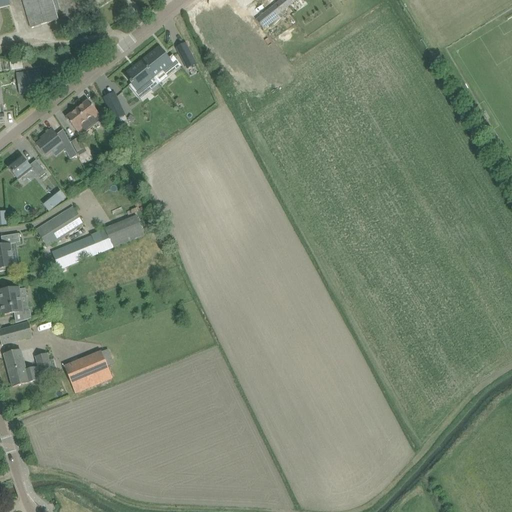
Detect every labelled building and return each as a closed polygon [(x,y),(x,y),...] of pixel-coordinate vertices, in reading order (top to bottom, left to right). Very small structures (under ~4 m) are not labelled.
[(7,0),(0,0),(0,8),(9,6),(7,0)] [(22,0),(28,19),(31,28),(58,20),(51,0),(22,0)] [(281,0),(256,20),(262,28),(264,30),(279,18),(277,15),(282,11),(296,0),(281,0)] [(245,60),(227,36),(217,44),(236,67),(245,60)] [(158,49),(142,62),(154,78),(163,71),(166,75),(174,68),(175,70),(180,66),(172,56),(167,60),(158,49)] [(188,49),(179,53),(187,69),(196,64),(188,49)] [(11,60),(11,69),(24,68),(23,59),(11,60)] [(142,62),(125,76),(131,84),(129,86),(135,93),(146,84),(150,89),(158,83),(154,78),(142,62)] [(40,70),(16,74),(19,92),(43,88),(40,70)] [(198,79),(174,96),(181,107),(205,90),(198,79)] [(116,97),(105,102),(114,121),(125,115),(116,97)] [(88,101),(77,110),(86,121),(91,128),(98,123),(95,119),(100,115),(94,109),(88,101)] [(77,110),(66,118),(72,126),(78,133),(82,129),(85,133),(91,128),(86,121),(77,110)] [(149,115),(129,116),(129,126),(136,126),(136,131),(150,130),(149,115)] [(46,137),(37,145),(43,152),(46,156),(52,152),(61,145),(62,143),(58,138),(52,130),(45,136),(46,137)] [(79,138),(72,142),(78,151),(85,148),(79,138)] [(70,143),(63,147),(70,159),(77,155),(70,143)] [(8,167),(19,180),(33,170),(40,179),(47,173),(37,160),(30,166),(23,156),(8,167)] [(46,203),(50,209),(68,198),(65,193),(46,203)] [(73,207),(36,231),(47,248),(84,225),(73,207)] [(105,231),(52,253),(59,270),(61,274),(68,271),(66,267),(94,255),(144,235),(140,225),(137,217),(105,230),(105,231)] [(2,246),(0,245),(0,271),(6,271),(6,268),(14,267),(10,245),(21,243),(19,234),(1,237),(2,246)] [(8,287),(1,288),(1,291),(0,290),(0,304),(2,315),(14,313),(16,324),(32,319),(30,310),(23,311),(19,288),(9,289),(8,287)] [(0,330),(0,340),(1,346),(32,338),(28,323),(0,330)] [(20,350),(13,352),(4,354),(13,388),(29,383),(38,381),(37,376),(52,372),(47,353),(35,356),(38,367),(34,368),(26,370),(20,350)] [(108,350),(99,353),(64,368),(75,394),(110,379),(105,368),(115,364),(108,350)]
